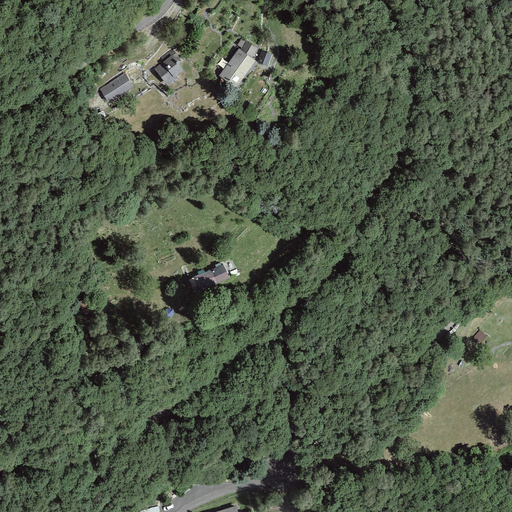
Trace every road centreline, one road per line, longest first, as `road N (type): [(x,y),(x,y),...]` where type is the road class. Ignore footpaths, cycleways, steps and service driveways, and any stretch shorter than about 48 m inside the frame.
road 1 (track): [(0,456),(64,452),(122,429),(234,355),(339,256),(392,159),(407,92),(406,65),(380,0)]
road 2 (track): [(138,419),(271,381),(366,374),(464,314)]
road 3 (track): [(169,0),(93,57),(0,110)]
